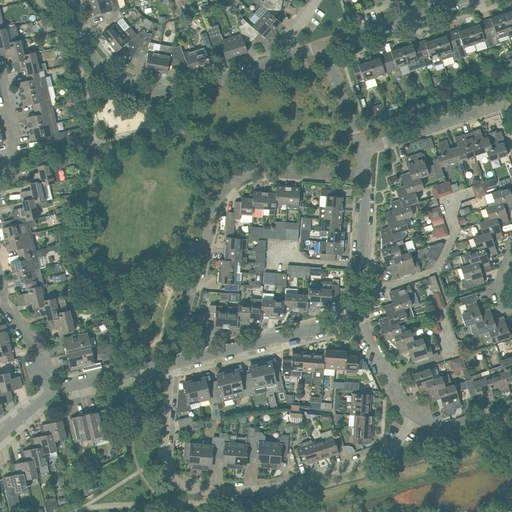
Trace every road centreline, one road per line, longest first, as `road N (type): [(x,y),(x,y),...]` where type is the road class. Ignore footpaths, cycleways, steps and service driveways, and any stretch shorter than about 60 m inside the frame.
road 1 (residential): [(170,364),(208,221),(233,181),(268,169),(365,174)]
road 2 (residential): [(163,458),(170,476),(194,488),(291,484),(385,455),(416,414)]
road 3 (residential): [(294,54),(197,86),(147,89),(99,64),(79,37),(69,0)]
road 4 (residential): [(170,364),(353,317)]
road 5 (residential): [(360,150),(498,105),(511,108)]
road 6 (residential): [(353,317),(365,174)]
road 7 (residential): [(323,44),(458,0)]
road 8 (residential): [(54,389),(40,352),(6,310),(0,283)]
